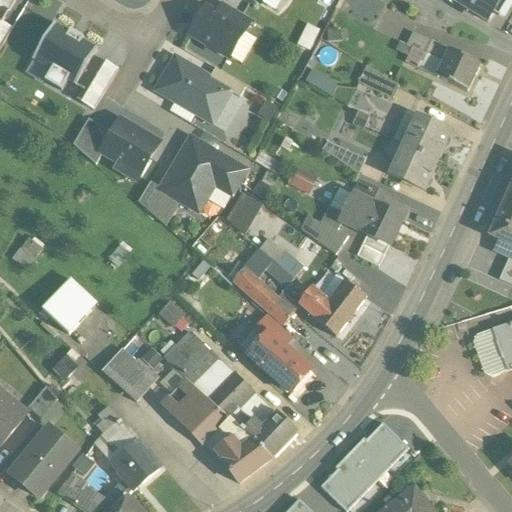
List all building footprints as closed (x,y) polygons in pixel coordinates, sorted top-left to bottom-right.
[(15,0),(0,0),(0,26),(2,24),(15,0)] [(448,0),(487,24),(493,14),(501,0),(448,0)] [(508,0),(501,0),(493,14),(498,17),(508,0)] [(251,21),(223,4),(216,17),(244,33),(251,21)] [(216,17),(205,10),(190,36),(207,46),(208,50),(215,54),(219,53),(229,59),(244,33),(216,17)] [(2,24),(0,26),(0,50),(12,30),(2,24)] [(68,82),(76,87),(93,58),(97,52),(82,44),(84,41),(71,34),(69,36),(54,27),(33,62),(51,72),(45,82),(62,92),(68,82)] [(432,43),(413,35),(406,49),(411,50),(411,49),(426,56),(432,43)] [(481,65),(432,43),(426,56),(420,70),(468,92),(481,65)] [(426,56),(411,49),(411,50),(405,63),(420,70),(426,56)] [(117,71),(93,58),(76,87),(75,89),(83,93),(77,102),(93,112),(117,71)] [(209,80),(175,60),(156,92),(198,117),(221,109),(230,94),(231,93),(209,80)] [(21,74),(38,81),(43,70),(26,63),(21,74)] [(377,75),(366,68),(359,85),(370,90),(377,75)] [(246,88),(215,70),(209,80),(231,93),(230,94),(240,99),(246,88)] [(400,88),(377,75),(370,90),(394,100),(400,88)] [(346,100),(322,87),(314,103),(338,115),(346,100)] [(451,132),(416,117),(403,147),(437,163),(451,132)] [(112,135),(88,121),(73,147),(95,167),(102,156),(101,155),(112,135)] [(159,144),(121,122),(112,135),(101,155),(102,156),(139,177),(159,144)] [(246,173),(191,140),(161,191),(181,203),(180,204),(198,215),(214,187),(231,197),(246,173)] [(437,163),(403,147),(390,176),(424,192),(437,163)] [(365,160),(342,150),(337,161),(358,176),(365,160)] [(309,194),(316,175),(293,167),(286,187),(309,194)] [(161,191),(151,184),(139,205),(166,228),(180,204),(181,203),(161,191)] [(511,185),(501,210),(511,215),(511,185)] [(385,198),(362,186),(359,192),(356,198),(374,207),(379,209),(385,198)] [(272,195),(260,187),(251,201),(264,209),(272,195)] [(374,207),(356,198),(359,192),(357,191),(341,223),(361,234),(361,233),(374,207)] [(258,209),(240,199),(227,223),(245,233),(258,209)] [(379,209),(374,207),(361,233),(391,248),(404,222),(379,209)] [(511,215),(501,210),(488,237),(499,242),(495,251),(509,259),(511,259),(511,215)] [(348,239),(307,219),(301,232),(317,244),(335,257),(348,239)] [(258,252),(237,234),(232,240),(240,247),(219,273),(232,283),(239,275),(234,270),(244,260),(248,263),(252,260),(258,252)] [(281,253),(267,241),(258,252),(272,263),(281,253)] [(12,260),(24,270),(40,252),(28,242),(12,260)] [(335,257),(317,244),(307,257),(326,270),(335,257)] [(129,256),(118,247),(106,261),(116,270),(129,256)] [(272,263),(258,252),(252,260),(266,271),(272,263)] [(292,263),(281,253),(272,263),(284,273),(292,263)] [(345,283),(329,305),(311,290),(326,270),(307,257),(292,279),(294,281),(293,282),(307,294),(299,307),(315,320),(314,321),(335,339),(365,300),(345,283)] [(511,259),(509,259),(498,282),(511,287),(511,259)] [(277,300),(257,281),(266,271),(252,260),(248,263),(244,260),(234,270),(239,275),(232,283),(283,327),(294,315),(293,314),(277,300)] [(68,282),(42,312),(69,337),(96,307),(68,282)] [(293,282),(283,293),(296,311),(299,307),(307,294),(293,282)] [(296,311),(283,293),(277,300),(293,314),(296,311)] [(179,312),(170,304),(158,318),(167,326),(179,312)] [(293,340),(267,318),(253,334),(262,343),(268,336),(284,350),(293,340)] [(467,323),(446,328),(448,338),(469,334),(467,323)] [(511,324),(492,332),(507,374),(511,372),(511,324)] [(507,374),(492,332),(476,338),(473,346),(483,376),(492,379),(507,374)] [(253,334),(240,348),(250,356),(262,343),(253,334)] [(284,350),(268,336),(262,343),(250,356),(249,358),(260,368),(262,370),(291,395),(294,392),(308,376),(310,373),(284,350)] [(136,338),(123,350),(135,362),(147,350),(136,338)] [(121,353),(102,374),(116,387),(129,374),(136,366),(121,353)] [(78,372),(64,361),(51,376),(65,388),(78,372)] [(254,395),(217,363),(193,388),(208,402),(229,421),(238,412),(254,395)] [(155,384),(136,366),(129,374),(146,389),(137,399),(139,402),(155,384)] [(129,374),(116,387),(136,405),(139,402),(137,399),(146,389),(129,374)] [(308,376),(294,392),(296,394),(310,378),(308,376)] [(208,402),(193,388),(170,412),(184,426),(201,409),(208,402)] [(46,389),(27,411),(40,422),(57,402),(46,389)] [(0,447),(27,415),(0,393),(0,447)] [(229,421),(208,402),(201,409),(211,418),(210,419),(220,429),(229,421)] [(211,418),(201,409),(184,426),(204,446),(220,430),(220,429),(210,419),(211,418)] [(120,423),(108,410),(98,418),(103,424),(97,429),(104,436),(120,423)] [(277,414),(261,428),(253,422),(250,424),(238,412),(229,420),(251,441),(272,461),(297,434),(277,414)] [(251,441),(229,420),(229,421),(220,429),(220,430),(232,441),(234,439),(240,449),(251,441)] [(138,444),(120,423),(104,436),(100,439),(94,446),(112,466),(138,444)] [(348,455),(378,484),(409,452),(381,426),(365,442),(363,440),(348,455)] [(49,431),(11,477),(39,500),(77,454),(49,431)] [(251,441),(240,449),(234,439),(232,441),(215,453),(240,486),(272,461),(251,441)] [(138,444),(112,466),(125,482),(134,492),(159,470),(138,444)] [(342,511),(350,511),(378,484),(348,455),(334,470),(336,472),(319,489),(342,511)] [(81,511),(98,495),(72,476),(57,497),(80,511),(81,511)] [(125,482),(105,500),(115,507),(109,511),(138,511),(126,498),(134,492),(125,482)] [(432,511),(414,489),(385,511),(432,511)] [(105,500),(98,495),(81,511),(109,511),(115,507),(105,500)] [(288,511),(310,511),(299,501),(288,511)]
